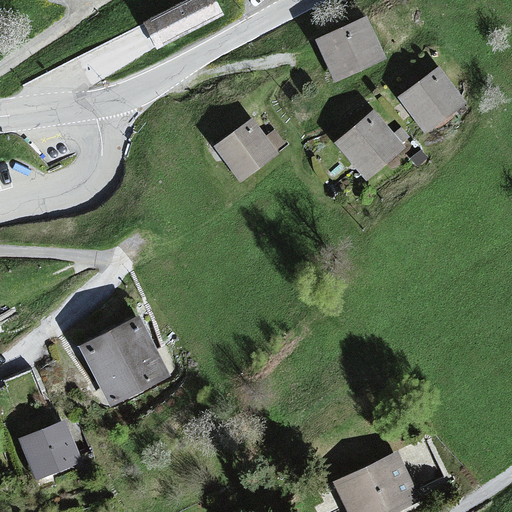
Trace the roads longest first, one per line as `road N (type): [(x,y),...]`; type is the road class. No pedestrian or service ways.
road 1 (tertiary): [(94,104),(141,89),(302,0)]
road 2 (residential): [(94,104),(102,146),(88,178),(47,202),(0,215)]
